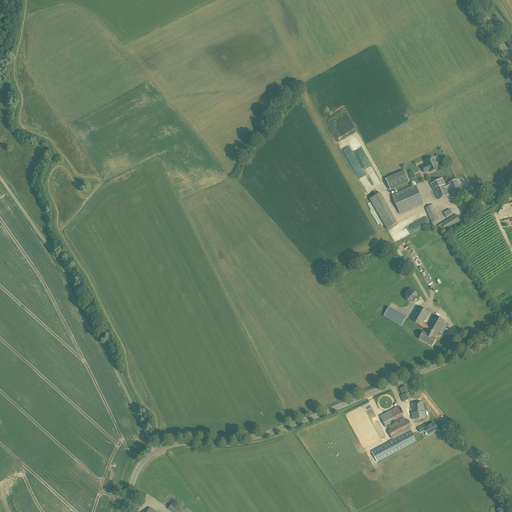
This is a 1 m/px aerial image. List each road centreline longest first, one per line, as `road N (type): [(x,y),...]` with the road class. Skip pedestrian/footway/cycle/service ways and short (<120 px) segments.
road 1 (tertiary): [(155,451),(287,426),(469,352),(511,324)]
road 2 (unclassified): [(155,451),(70,280),(0,176)]
road 3 (track): [(511,501),(410,376)]
